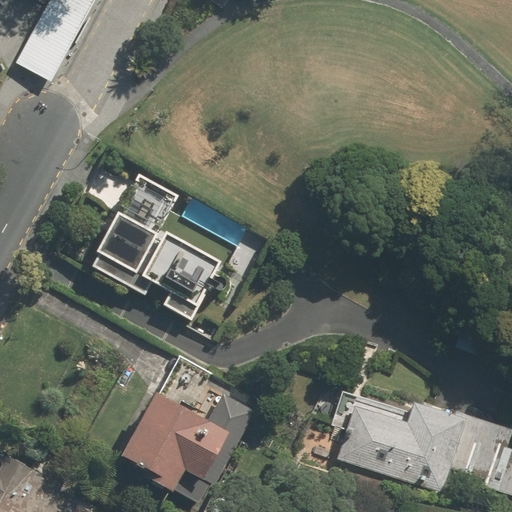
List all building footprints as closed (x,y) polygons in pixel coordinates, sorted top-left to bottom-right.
[(51,82),(95,0),(51,0),(18,64),(51,82)] [(145,298),(152,286),(169,295),(163,307),(194,324),(224,269),(159,234),(179,198),(141,177),(90,268),(145,298)] [(118,455),(172,489),(186,468),(200,477),(225,439),(156,395),(118,455)] [(511,492),(511,448),(493,443),(497,430),(413,408),(409,422),(355,407),(340,461),(443,490),(451,464),(489,475),(486,485),(511,492)] [(90,511),(67,500),(39,471),(2,453),(0,457),(0,511),(90,511)]
